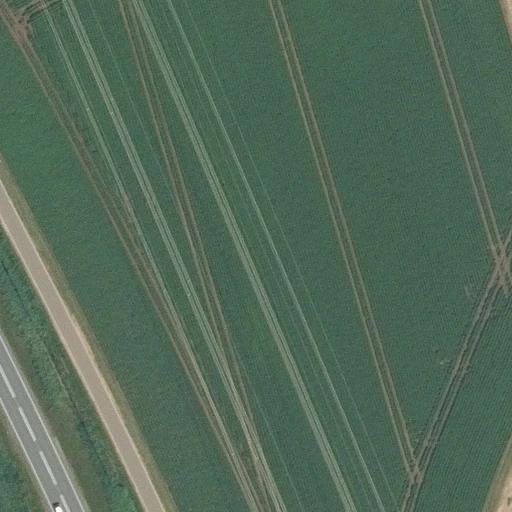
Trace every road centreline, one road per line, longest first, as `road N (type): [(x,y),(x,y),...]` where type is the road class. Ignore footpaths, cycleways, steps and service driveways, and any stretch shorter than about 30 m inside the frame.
road 1 (unclassified): [(159,511),(0,194)]
road 2 (trunk): [(67,511),(0,367)]
